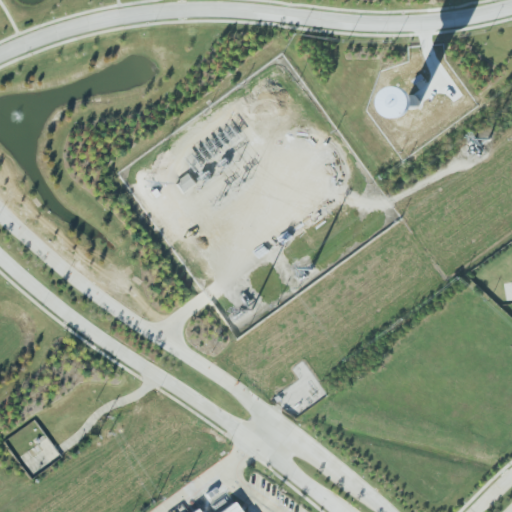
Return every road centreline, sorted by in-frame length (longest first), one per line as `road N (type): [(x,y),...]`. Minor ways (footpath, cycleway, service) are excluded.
road 1 (residential): [(511,6),(399,24),(216,8),(149,12),(90,21),(0,53)]
road 2 (tertiary): [(387,511),(271,417),(95,296),(0,213)]
road 3 (tertiary): [(0,260),(340,511)]
